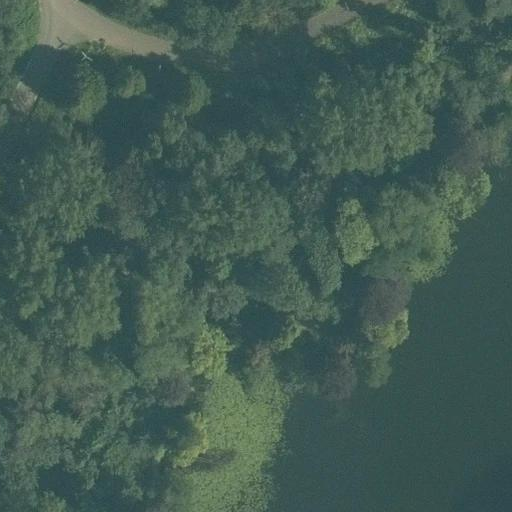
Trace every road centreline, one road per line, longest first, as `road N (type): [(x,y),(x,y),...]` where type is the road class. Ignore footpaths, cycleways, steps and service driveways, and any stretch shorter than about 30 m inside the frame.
road 1 (unclassified): [(367,0),(264,50),(225,58),(149,47),(70,10)]
road 2 (tertiary): [(0,145),(70,10)]
